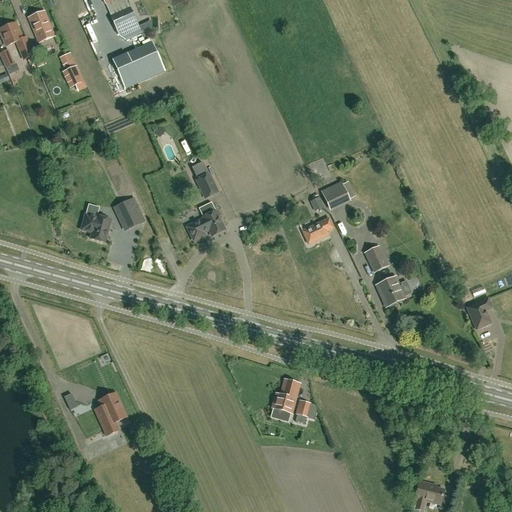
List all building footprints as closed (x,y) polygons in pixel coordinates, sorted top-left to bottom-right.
[(139,28),(130,9),(111,17),(120,36),(139,28)] [(54,37),(44,12),(28,18),(38,43),(54,37)] [(0,33),(6,47),(16,43),(24,61),(33,57),(25,39),(22,40),(16,24),(0,30),(0,33)] [(146,44),(107,61),(119,88),(158,71),(146,44)] [(6,68),(12,65),(6,52),(0,55),(6,68)] [(63,73),(70,88),(75,86),(83,82),(76,67),(68,71),(66,72),(63,73)] [(0,86),(12,83),(10,76),(0,79),(0,86)] [(62,116),(64,121),(72,118),(69,113),(62,116)] [(197,181),(201,190),(205,199),(218,193),(209,175),(197,181)] [(125,181),(116,183),(118,194),(127,192),(125,181)] [(339,181),(323,189),(332,208),(348,200),(339,181)] [(125,230),(146,221),(136,198),(115,208),(125,230)] [(316,212),(323,208),(319,199),(311,203),(316,212)] [(194,242),(210,234),(212,237),(225,231),(216,212),(203,218),(203,220),(187,228),(194,242)] [(81,230),(92,233),(90,239),(104,243),(110,221),(96,217),(96,219),(85,216),(81,230)] [(329,219),(303,231),(309,244),(330,234),(328,231),(334,228),(329,219)] [(379,247),(365,253),(374,272),(388,265),(379,247)] [(154,272),(154,264),(145,263),(144,271),(154,272)] [(396,277),(377,285),(387,306),(405,298),(396,277)] [(476,331),(491,324),(481,302),(466,309),(476,331)] [(186,319),(199,322),(200,316),(188,313),(186,319)] [(285,381),(281,396),(277,394),(273,409),(291,414),(300,385),(285,381)] [(99,401),(102,406),(95,410),(107,436),(118,430),(115,422),(126,417),(115,394),(99,401)] [(300,401),(296,415),(308,418),(312,405),(300,401)] [(497,470),(488,473),(491,480),(500,477),(497,470)] [(441,507),(446,490),(419,483),(415,500),(417,501),(415,510),(424,511),(427,503),(441,507)]
